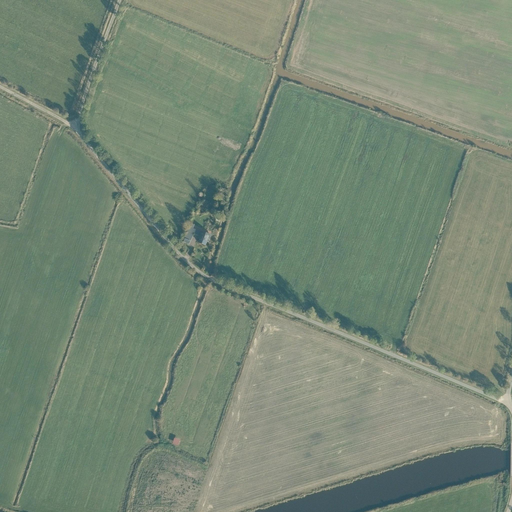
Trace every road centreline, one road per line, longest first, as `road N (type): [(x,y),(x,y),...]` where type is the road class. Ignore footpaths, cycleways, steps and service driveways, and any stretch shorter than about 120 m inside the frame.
road 1 (track): [(507,402),(206,275),(73,126)]
road 2 (track): [(73,126),(119,0)]
